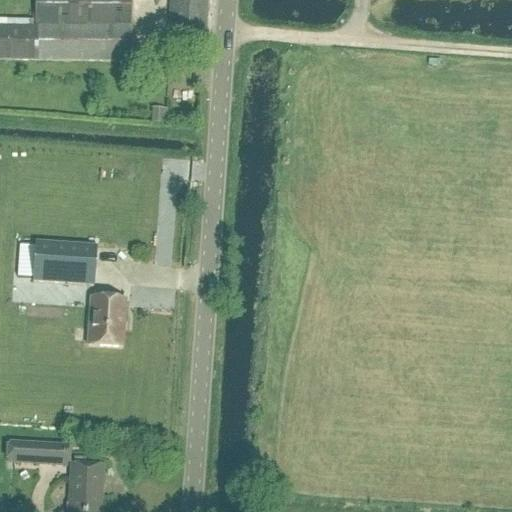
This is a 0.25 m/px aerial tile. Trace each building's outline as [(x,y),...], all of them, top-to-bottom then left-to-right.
[(131,66),(131,0),(34,0),(35,29),(0,28),(0,64),(38,64),(38,65),(131,66)] [(170,0),(168,44),(204,46),(206,0),(170,0)] [(93,291),(96,249),(35,245),(32,287),(93,291)] [(87,350),(121,352),(124,304),(90,301),(87,350)] [(39,450),(15,449),(14,465),(38,466),(39,450)] [(67,511),(100,511),(103,471),(70,469),(67,511)]
